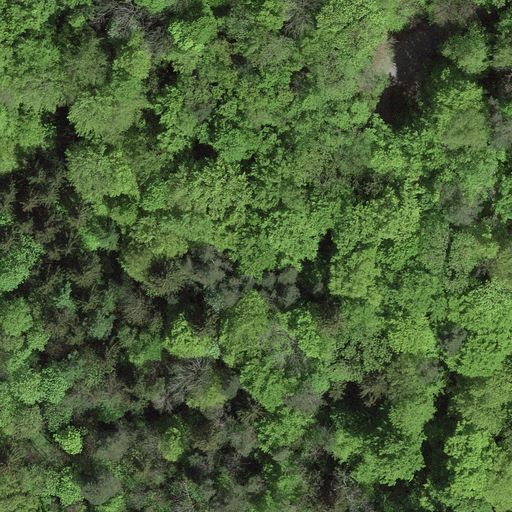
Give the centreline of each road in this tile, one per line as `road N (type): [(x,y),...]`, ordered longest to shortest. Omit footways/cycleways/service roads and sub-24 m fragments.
road 1 (track): [(412,46),(426,108),(469,164),(511,195)]
road 2 (track): [(420,171),(491,248),(511,286)]
